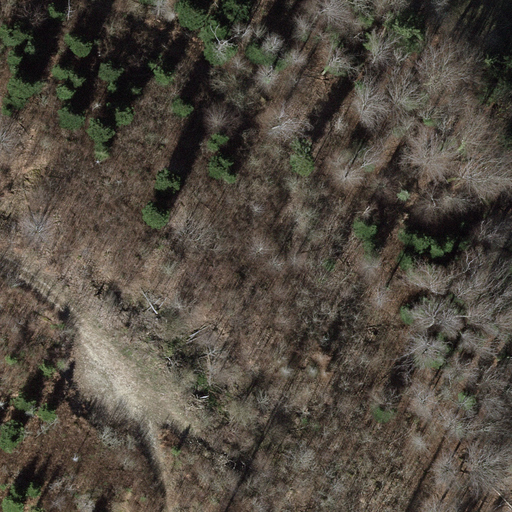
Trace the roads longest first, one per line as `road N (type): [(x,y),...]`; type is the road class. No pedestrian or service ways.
road 1 (track): [(88,0),(173,42),(215,82),(272,153),(306,237)]
road 2 (track): [(146,383),(48,287),(0,252)]
